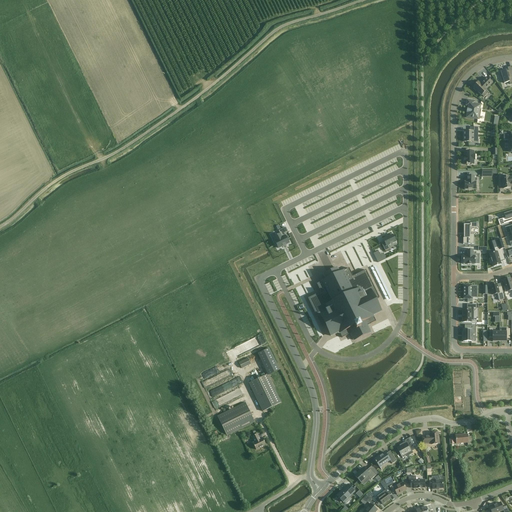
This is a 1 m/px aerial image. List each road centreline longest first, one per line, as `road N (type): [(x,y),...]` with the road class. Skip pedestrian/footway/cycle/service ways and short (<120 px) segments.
road 1 (unclassified): [(0,227),(55,181),(160,123),(278,28),(364,0)]
road 2 (unclassified): [(320,490),(310,476),(313,394),(260,278),(405,207)]
road 3 (unknown): [(422,349),(416,69),(478,0)]
road 4 (residential): [(511,58),(477,67),(456,93),(453,276)]
road 5 (tertiary): [(320,490),(398,426),(423,419),(463,424),(505,410)]
road 6 (residential): [(453,276),(454,348),(511,352)]
